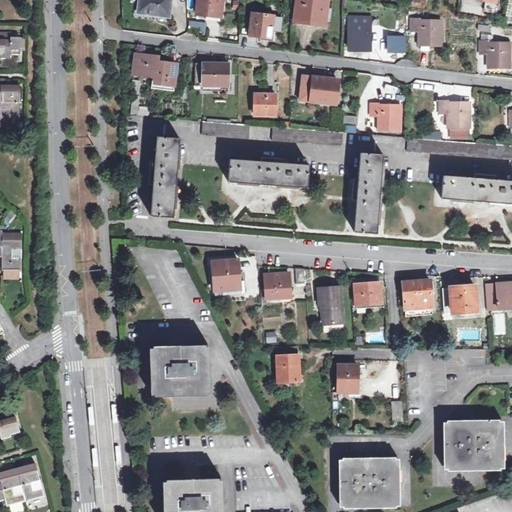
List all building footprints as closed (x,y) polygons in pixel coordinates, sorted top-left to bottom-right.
[(140,0),(139,10),(151,12),(151,14),(169,17),(171,0),(140,0)] [(197,0),(196,14),(205,15),(206,13),(221,15),(223,0),(197,0)] [(299,0),(297,19),(324,23),(327,0),(299,0)] [(494,0),(494,2),(487,0),(485,11),(496,14),(498,0),(494,0)] [(369,17),(369,24),(371,24),(379,24),(379,5),(369,5),(369,17)] [(250,35),(272,38),(275,16),(253,13),(250,35)] [(361,24),(369,24),(369,17),(350,17),(350,31),(361,31),(361,24)] [(411,32),(419,32),(419,45),(441,45),(441,21),(421,21),(420,19),(411,19),(411,32)] [(188,20),(188,30),(204,32),(205,21),(188,20)] [(361,31),(350,31),(349,50),(371,50),(371,24),(369,24),(361,24),(361,31)] [(477,30),(489,32),(490,26),(478,24),(477,30)] [(405,51),(404,33),(384,34),(385,52),(405,51)] [(481,35),(481,43),(487,42),(488,44),(492,44),(492,35),(481,35)] [(10,39),(1,39),(0,38),(0,55),(1,55),(1,57),(11,57),(11,53),(21,53),(21,36),(11,36),(10,39)] [(487,42),(481,43),(479,43),(479,55),(487,55),(487,69),(510,68),(509,43),(492,44),(488,44),(487,42)] [(137,55),(134,74),(156,77),(159,58),(137,55)] [(195,86),(229,87),(230,64),(196,64),(195,86)] [(306,101),(309,76),(303,76),(300,100),(306,101)] [(306,101),(334,105),(338,80),(309,76),(306,101)] [(15,91),(1,90),(1,103),(10,103),(10,111),(1,111),(1,116),(1,118),(20,119),(20,88),(15,88),(15,91)] [(138,114),(138,110),(139,96),(132,95),(131,114),(138,114)] [(255,115),(277,116),(277,95),(256,95),(255,115)] [(470,135),(470,102),(448,102),(448,101),(435,100),(435,113),(447,113),(448,135),(470,135)] [(379,104),(379,103),(370,103),(369,115),(378,116),(377,129),(400,131),(401,106),(379,104)] [(138,110),(138,114),(138,117),(148,118),(148,110),(138,110)] [(250,139),(251,126),(203,122),(202,135),(250,139)] [(342,146),(343,133),(273,127),(272,141),(342,146)] [(430,139),(430,132),(421,131),(421,138),(430,139)] [(430,132),(430,139),(443,140),(443,133),(430,132)] [(157,137),(151,215),(174,217),(181,139),(157,137)] [(430,139),(421,138),(407,137),(406,151),(511,159),(511,145),(443,140),(430,139)] [(353,233),(376,234),(381,155),(358,154),(353,233)] [(228,181),(307,188),(309,166),(230,159),(228,181)] [(511,181),(444,176),(441,199),(511,204),(511,181)] [(6,222),(12,214),(8,211),(2,219),(6,222)] [(3,245),(21,245),(21,230),(2,230),(2,226),(0,226),(0,243),(3,244),(3,245)] [(21,245),(3,245),(2,250),(4,250),(4,252),(3,252),(2,269),(21,270),(22,258),(13,258),(13,250),(20,250),(21,245)] [(245,293),(243,272),(239,272),(238,260),(212,262),(215,296),(245,293)] [(305,269),(296,269),(296,284),(306,284),(305,269)] [(261,288),(261,296),(262,304),(267,303),(267,298),(291,297),(290,273),(265,275),(266,287),(261,288)] [(432,307),(430,280),(402,282),(404,309),(432,307)] [(511,282),(485,285),(486,310),(509,308),(509,306),(511,305),(511,282)] [(381,304),(379,283),(355,285),(354,285),(355,305),(381,304)] [(319,311),(320,311),(323,311),(324,324),(344,323),(341,285),(317,287),(319,311)] [(452,312),(464,311),(476,310),(475,304),(475,286),(450,288),(452,312)] [(479,303),(475,304),(476,310),(464,311),(465,315),(479,313),(479,303)] [(264,344),(276,343),(276,334),(264,335),(264,344)] [(158,394),(209,393),(207,345),(157,346),(158,394)] [(298,347),(277,347),(277,356),(275,356),(276,387),(277,388),(278,390),(278,391),(279,391),(280,392),(282,393),(284,393),(285,392),(286,392),(288,391),(289,389),(289,382),(298,382),(298,347)] [(361,397),(362,369),(365,369),(365,365),(338,365),(338,396),(361,397)] [(403,420),(401,400),(391,401),(392,420),(403,420)] [(334,418),(339,418),(344,418),(344,406),(334,406),(334,418)] [(0,439),(0,440),(9,437),(9,435),(18,433),(14,417),(0,420),(0,439)] [(447,468),(499,468),(498,419),(448,419),(447,468)] [(342,455),(342,505),(395,505),(396,457),(342,455)] [(24,473),(35,470),(34,464),(15,469),(16,472),(23,470),(24,473)] [(16,472),(15,469),(0,473),(0,476),(4,475),(4,478),(17,475),(16,472)] [(43,497),(41,489),(32,491),(30,484),(39,482),(35,470),(24,473),(23,470),(16,472),(17,475),(20,487),(22,494),(24,502),(43,497)] [(24,502),(22,494),(13,496),(11,489),(20,487),(17,475),(4,478),(4,475),(0,476),(0,483),(0,484),(4,500),(6,507),(24,502)] [(169,511),(221,511),(220,477),(169,479),(169,511)]
